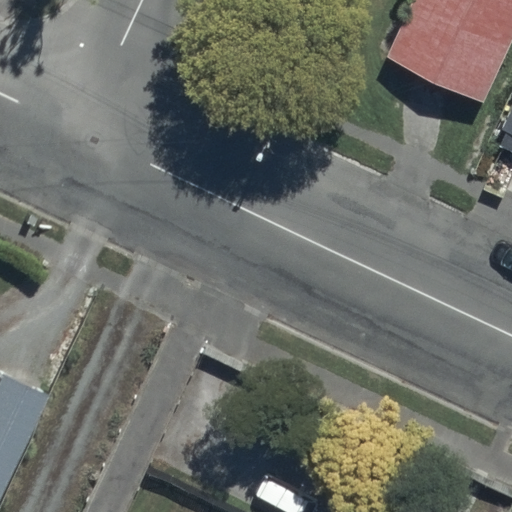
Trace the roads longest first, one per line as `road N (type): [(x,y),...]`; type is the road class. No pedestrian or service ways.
road 1 (residential): [(511,334),(82,131)]
road 2 (residential): [(82,131),(142,0)]
